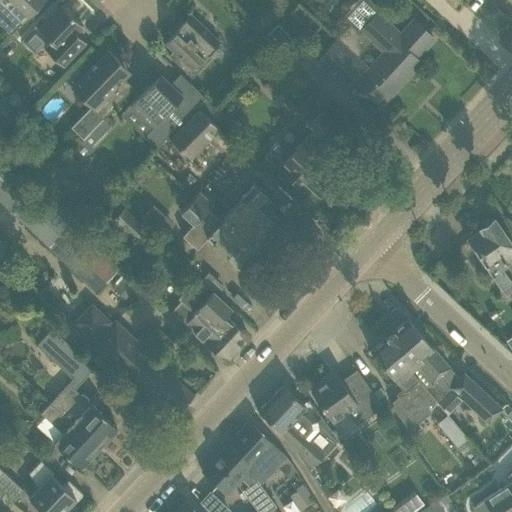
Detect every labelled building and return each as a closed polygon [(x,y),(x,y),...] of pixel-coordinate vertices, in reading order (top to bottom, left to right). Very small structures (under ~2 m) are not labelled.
[(0,0),(0,7),(1,8),(5,4),(10,8),(14,4),(26,16),(41,0),(0,0)] [(62,66),(71,56),(85,42),(76,33),(82,26),(72,15),(72,13),(66,8),(64,8),(60,5),(38,28),(36,25),(22,41),(35,54),(43,46),(45,49),(44,50),(62,66)] [(361,30),(362,31),(360,33),(350,24),(314,63),(343,89),(366,64),(358,57),(371,43),(380,51),(381,48),(384,51),(355,83),(361,87),(375,101),(386,89),(391,93),(410,72),(405,68),(433,38),(413,20),(400,34),(376,13),(361,30)] [(168,55),(182,69),(191,77),(211,56),(209,54),(219,43),(204,28),(190,14),(178,26),(179,27),(164,42),(172,50),(168,55)] [(278,25),(266,37),(292,65),(304,54),(278,25)] [(91,107),(71,128),(82,139),(89,132),(102,119),(102,118),(112,108),(102,99),(127,74),(117,64),(119,61),(108,50),(94,64),(75,83),(71,87),(81,97),(91,107)] [(183,119),(195,108),(195,107),(204,98),(195,89),(185,99),(165,79),(160,74),(150,84),(138,97),(126,109),(149,130),(143,137),(154,148),(183,119)] [(9,94),(4,100),(6,108),(15,110),(20,103),(18,95),(9,94)] [(213,106),(204,97),(195,107),(195,108),(196,107),(198,109),(197,109),(213,124),(222,114),(213,106)] [(213,124),(197,109),(169,139),(191,159),(219,130),(213,124)] [(270,150),(265,155),(287,176),(301,190),(307,183),(319,194),(323,190),(324,191),(327,191),(333,185),(332,182),(331,181),(336,177),(329,170),(337,162),(321,147),(325,143),(329,146),(343,131),(329,117),(322,110),(306,125),(312,131),(309,135),(294,153),(280,139),(277,142),(275,140),(268,147),(270,150)] [(102,119),(89,132),(96,139),(109,126),(102,119)] [(0,200),(12,212),(14,214),(16,215),(49,247),(95,293),(117,271),(4,162),(0,165),(0,200)] [(253,184),(227,212),(267,249),(271,246),(269,237),(284,222),(264,203),(269,198),(253,184)] [(206,237),(227,255),(241,268),(255,253),(265,253),(267,249),(227,212),(220,220),(208,209),(212,204),(198,192),(180,212),(192,224),(182,235),(196,248),(206,237)] [(137,243),(148,231),(123,208),(112,219),(137,243)] [(161,237),(170,228),(150,209),(141,218),(161,237)] [(482,226),(465,238),(505,295),(511,289),(511,281),(502,267),(507,264),(505,261),(511,255),(511,243),(505,234),(494,218),(491,220),(488,219),(482,223),(482,226)] [(125,276),(113,288),(126,300),(129,297),(134,302),(140,295),(135,290),(141,283),(130,272),(126,277),(125,276)] [(181,300),(171,312),(184,323),(210,347),(225,361),(248,336),(234,322),(225,315),(206,298),(212,291),(201,280),(193,289),(189,285),(178,298),(181,300)] [(128,379),(152,355),(115,320),(111,323),(90,304),(74,322),(95,341),(92,344),(128,379)] [(88,339),(63,317),(53,328),(77,350),(88,339)] [(406,318),(387,334),(395,345),(412,365),(409,368),(438,402),(451,388),(458,378),(406,318)] [(51,328),(36,345),(71,377),(72,378),(68,382),(74,388),(92,369),(84,362),(86,361),(51,328)] [(425,408),(435,399),(438,402),(409,368),(412,365),(395,345),(387,334),(369,350),(403,389),(397,395),(399,397),(393,402),(395,405),(392,407),(405,425),(409,422),(413,426),(429,413),(425,408)] [(179,381),(152,355),(128,379),(151,401),(144,408),(155,420),(163,412),(170,419),(193,394),(179,381)] [(335,374),(311,391),(322,408),(333,423),(347,413),(356,406),(365,419),(382,407),(370,389),(358,372),(342,384),(335,374)] [(451,388),(488,422),(501,408),(463,373),(458,378),(451,388)] [(49,402),(97,447),(116,426),(101,413),(88,401),(89,398),(83,393),(81,394),(68,382),(49,402)] [(305,406),(296,398),(281,384),(257,410),(302,453),(302,454),(314,465),(324,454),(306,437),(312,430),(310,421),(303,415),(298,414),(305,406)] [(53,442),(65,453),(80,466),(97,447),(49,402),(40,412),(62,432),(53,442)] [(467,438),(447,414),(436,423),(456,447),(464,456),(474,446),(467,438)] [(254,477),(258,483),(285,455),(263,433),(248,420),(223,447),(254,477)] [(223,447),(201,470),(225,493),(239,479),(242,476),(247,481),(246,483),(248,484),(242,490),(258,511),(267,511),(274,507),(276,505),(258,483),(254,477),(223,447)] [(511,451),(497,467),(507,476),(511,470),(511,451)] [(38,487),(27,497),(43,511),(63,511),(68,507),(69,507),(83,493),(68,479),(63,486),(52,475),(55,473),(41,460),(29,472),(38,487)] [(0,487),(4,492),(14,501),(24,490),(0,467),(0,487)] [(511,511),(511,485),(510,482),(483,499),(472,507),(475,511),(511,511)] [(300,510),(311,502),(306,494),(307,493),(302,484),(295,488),(297,490),(290,495),(300,510)] [(460,487),(449,494),(455,504),(466,497),(460,487)] [(196,498),(208,511),(225,511),(229,509),(206,488),(196,498)] [(435,500),(420,510),(421,511),(443,511),(440,507),(435,500)] [(197,511),(185,501),(174,511),(197,511)]
